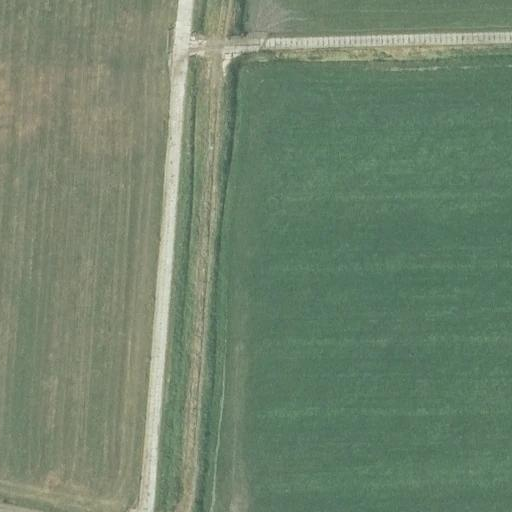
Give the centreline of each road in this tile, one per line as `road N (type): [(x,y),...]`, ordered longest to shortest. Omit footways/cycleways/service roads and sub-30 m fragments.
road 1 (track): [(225,0),(181,511)]
road 2 (track): [(511,37),(218,48)]
